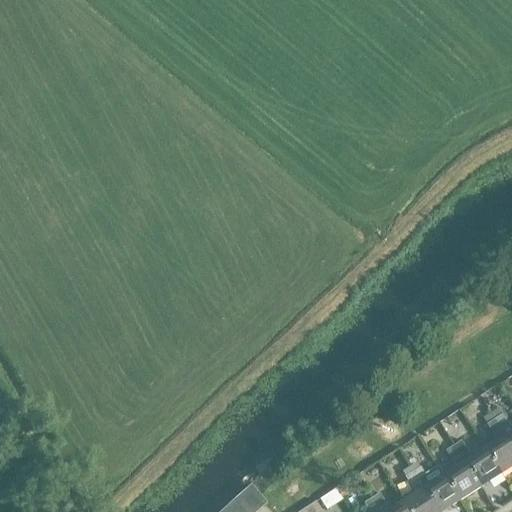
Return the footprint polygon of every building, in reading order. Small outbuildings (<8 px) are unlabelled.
[(511,423),(508,426),(502,416),(494,421),(511,449),(511,423)] [(500,476),(511,467),(511,449),(494,421),(486,426),(497,442),(484,451),(500,476)] [(500,476),(484,451),(471,459),(460,442),(453,447),(480,489),(500,476)] [(459,502),(480,489),(453,447),(446,452),(456,468),(443,477),(459,502)] [(443,477),(437,468),(425,476),(420,468),(411,474),(436,511),(443,511),(459,502),(443,477)] [(407,511),(436,511),(411,474),(405,478),(415,495),(402,503),(407,511)] [(242,494),(257,511),(266,504),(260,498),(250,487),(242,494)] [(234,502),(242,511),(257,511),(242,494),(234,502)] [(407,511),(402,503),(390,511),(379,495),(371,500),(378,511),(407,511)] [(378,511),(371,500),(364,504),(368,511),(378,511)] [(225,509),(228,511),(242,511),(234,502),(225,509)]
